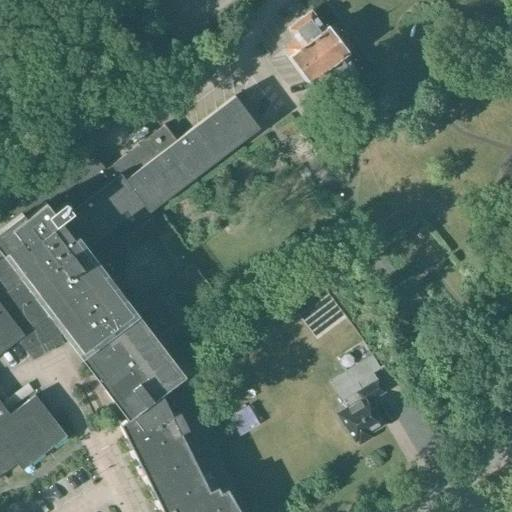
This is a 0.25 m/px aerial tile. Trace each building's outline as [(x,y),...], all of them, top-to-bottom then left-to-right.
[(324,30),(310,11),(301,18),(300,17),(295,21),(296,22),(287,29),(295,39),(283,48),(308,82),(317,76),(323,84),(327,81),(335,92),(343,86),(350,81),(350,80),(358,75),(343,56),(346,53),(327,28),(324,30)] [(126,411),(129,415),(160,400),(163,399),(182,386),(109,289),(122,279),(121,277),(123,238),(152,216),(148,211),(258,128),(234,96),(176,140),(164,125),(106,171),(90,151),(52,179),(60,189),(45,201),(0,234),(0,235),(0,236),(0,235),(0,320),(16,341),(19,339),(34,359),(63,344),(58,333),(65,330),(126,411)] [(0,473),(14,463),(19,471),(64,438),(33,396),(8,414),(0,403),(0,353),(16,341),(0,320),(0,473)] [(356,382),(361,390),(343,401),(346,408),(339,413),(341,418),(338,420),(343,428),(346,427),(355,441),(357,440),(360,444),(370,437),(369,433),(382,425),(369,401),(384,393),(372,373),(356,382)] [(117,419),(116,419),(161,511),(167,511),(172,510),(172,511),(239,511),(226,488),(219,492),(217,486),(208,490),(179,432),(188,428),(178,407),(169,411),(163,399),(160,400),(129,415),(119,422),(117,419)]
